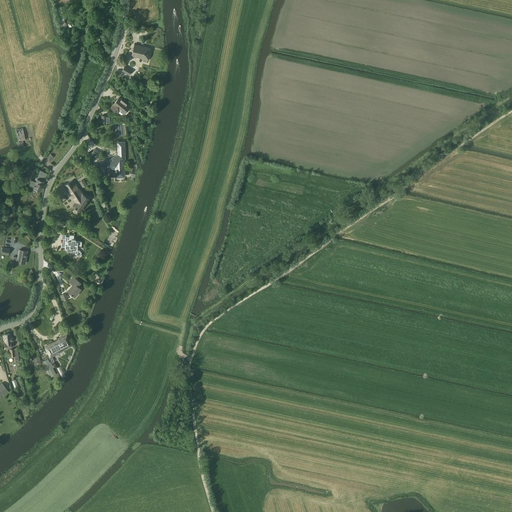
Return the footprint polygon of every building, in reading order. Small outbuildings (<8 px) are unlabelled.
[(60,6),(55,8),(61,27),(62,27),(63,29),(65,28),(65,26),(66,26),(60,6)] [(101,45),(97,30),(96,30),(92,32),(97,46),(101,45)] [(131,56),(147,60),(150,48),(134,44),(131,56)] [(129,76),(132,71),(124,66),(121,71),(129,76)] [(130,106),(119,97),(110,108),(117,114),(119,111),(124,115),(130,106)] [(15,130),(18,141),(16,142),(18,148),(24,147),(23,140),(25,140),(23,128),(15,130)] [(104,172),(109,169),(115,168),(116,177),(124,177),(123,160),(125,160),(124,142),(117,142),(118,154),(100,166),(104,172)] [(104,176),(98,168),(95,170),(100,179),(104,176)] [(29,187),(33,188),(40,191),(44,181),(47,173),(40,170),(36,182),(31,181),(29,187)] [(82,193),(73,180),(64,185),(75,203),(73,206),(81,211),(83,208),(82,207),(87,200),(88,201),(89,199),(83,194),(82,193)] [(70,237),(67,237),(66,237),(66,235),(62,235),(61,239),(63,239),(63,243),(61,243),(61,247),(65,247),(65,249),(67,249),(67,251),(71,251),(71,255),(68,255),(68,259),(70,259),(73,258),(77,258),(77,256),(81,256),(81,252),(83,252),(83,248),(81,248),(81,242),(76,241),(76,239),(74,239),(74,235),(70,235),(70,237)] [(8,255),(10,248),(3,247),(1,254),(8,255)] [(28,251),(19,250),(18,257),(14,257),(13,261),(26,263),(28,251)] [(81,289),(77,286),(80,283),(73,277),(70,280),(74,283),(68,291),(75,296),(81,289)] [(11,337),(11,334),(4,335),(3,336),(3,340),(4,340),(5,344),(4,344),(4,348),(11,348),(11,343),(12,343),(12,342),(13,341),(13,340),(14,340),(14,339),(13,338),(13,337),(12,337),(11,337)] [(55,353),(55,354),(72,345),(66,334),(65,334),(61,336),(61,337),(62,338),(49,345),(49,344),(45,347),(49,355),(50,355),(55,353)] [(20,361),(18,348),(9,349),(10,356),(14,356),(14,362),(20,361)] [(39,355),(31,357),(33,365),(37,365),(37,366),(41,364),(39,355)] [(48,359),(43,362),(46,368),(46,370),(47,369),(51,376),(56,374),(53,368),(55,367),(54,365),(53,365),(51,362),(50,362),(48,359)]
